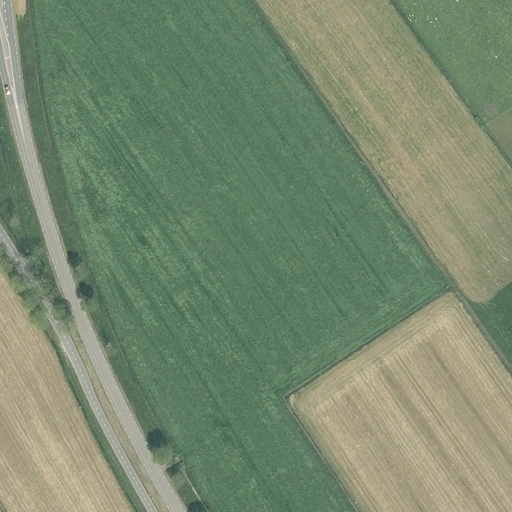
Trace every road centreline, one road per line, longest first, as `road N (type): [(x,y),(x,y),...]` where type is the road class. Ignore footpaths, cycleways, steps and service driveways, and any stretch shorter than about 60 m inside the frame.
road 1 (secondary): [(175,511),(88,335),(22,136)]
road 2 (secondary): [(22,136),(7,0)]
